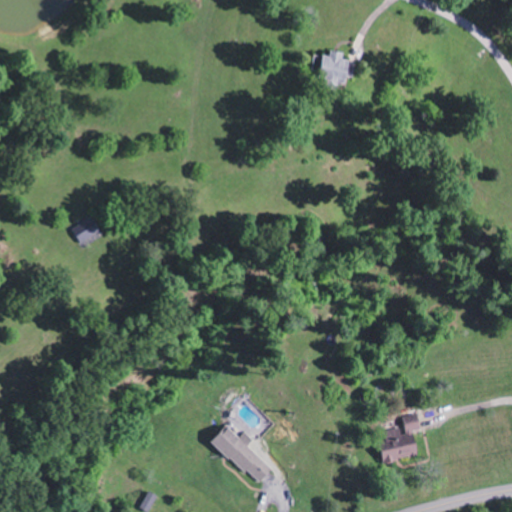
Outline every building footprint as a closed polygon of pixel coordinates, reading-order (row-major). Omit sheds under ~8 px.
[(335,57),(327,57),(325,81),(354,84),(356,62),(347,61),(348,53),(335,52),(335,57)] [(103,234),(96,219),(74,229),(81,245),(103,234)] [(387,463),(423,457),(418,430),(424,430),(422,415),(401,418),(403,429),(390,431),(391,439),(383,440),(387,463)] [(252,447),(258,441),(249,433),(244,438),(232,426),(216,442),(262,485),(276,470),(252,447)] [(142,508),(149,511),(152,511),(161,496),(151,491),(142,508)]
